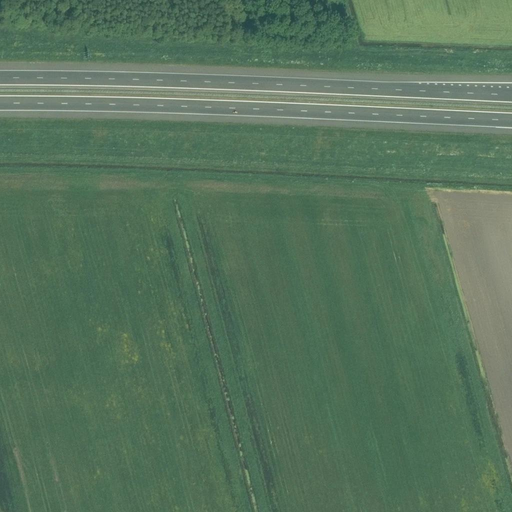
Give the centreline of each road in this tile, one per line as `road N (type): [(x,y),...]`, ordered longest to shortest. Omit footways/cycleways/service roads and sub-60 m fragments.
road 1 (motorway): [(0,104),(511,121)]
road 2 (motorway): [(511,96),(0,79)]
